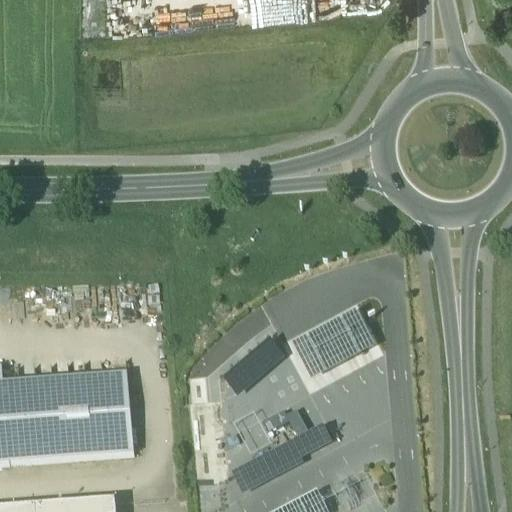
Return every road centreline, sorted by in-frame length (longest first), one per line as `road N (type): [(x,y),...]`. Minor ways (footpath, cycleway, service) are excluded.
road 1 (secondary): [(277,180),(0,191)]
road 2 (tertiary): [(464,461),(458,321)]
